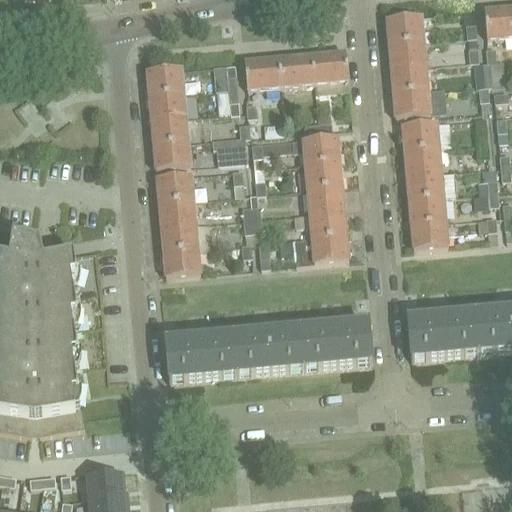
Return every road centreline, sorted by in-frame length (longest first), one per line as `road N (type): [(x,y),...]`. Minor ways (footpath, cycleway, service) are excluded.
road 1 (residential): [(395,412),(358,0)]
road 2 (residential): [(153,434),(115,30)]
road 3 (residential): [(153,434),(395,412)]
road 4 (residential): [(115,30),(261,0)]
